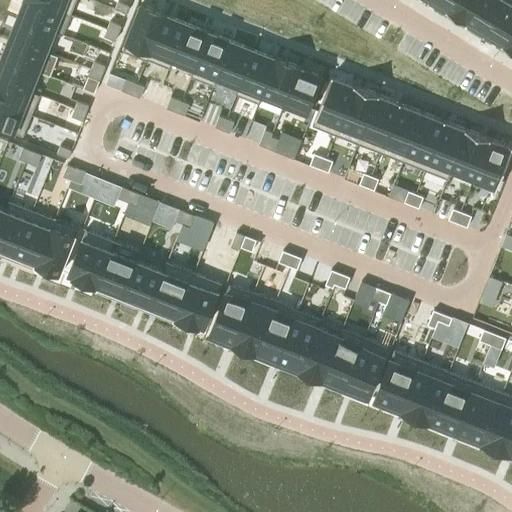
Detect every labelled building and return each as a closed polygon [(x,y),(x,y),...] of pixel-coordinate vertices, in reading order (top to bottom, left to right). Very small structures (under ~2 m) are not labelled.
[(23,0),(18,15),(54,29),(61,10),(62,9),(38,0),(23,0)] [(38,0),(62,9),(61,10),(70,14),(75,0),(38,0)] [(120,0),(116,0),(114,7),(125,11),(129,3),(120,0)] [(430,0),(447,10),(453,0),(430,0)] [(453,0),(447,10),(450,12),(466,21),(478,0),(453,0)] [(478,0),(466,21),(484,32),(503,0),(478,0)] [(511,0),(503,0),(484,32),(503,44),(511,28),(511,0)] [(142,2),(123,49),(148,59),(148,58),(147,57),(165,12),(166,13),(166,11),(142,2)] [(165,12),(147,57),(148,58),(170,66),(174,57),(173,57),(187,21),(166,13),(165,12)] [(18,15),(10,35),(46,49),(54,29),(18,15)] [(109,19),(106,27),(117,31),(121,23),(109,19)] [(187,21),(173,57),(174,57),(194,65),(195,66),(209,30),(187,21)] [(106,27),(103,34),(114,39),(117,31),(106,27)] [(511,28),(503,44),(511,49),(511,28)] [(194,65),(190,74),(215,84),(218,75),(217,75),(232,39),(209,30),(195,66),(194,65)] [(10,35),(2,55),(38,69),(49,74),(57,54),(46,49),(10,35)] [(232,39),(217,75),(218,75),(239,83),(240,83),(254,48),(232,39)] [(239,83),(235,92),(260,102),(263,93),(262,92),(276,56),(275,56),(254,48),(240,83),(239,83)] [(0,60),(0,77),(30,90),(30,88),(38,69),(2,55),(0,60)] [(260,102),(259,104),(280,112),(284,101),(299,65),(300,66),(300,64),(277,55),(276,55),(275,56),(276,56),(262,92),(263,93),(260,102)] [(93,59),(90,67),(102,71),(105,64),(93,59)] [(299,65),(284,101),(308,111),(322,74),(300,66),(299,65)] [(90,67),(87,75),(99,79),(102,71),(90,67)] [(332,74),(312,124),(335,133),(355,82),(332,74)] [(0,100),(22,110),(31,113),(40,92),(30,88),(30,90),(0,77),(0,100)] [(126,78),(121,89),(133,93),(137,82),(126,78)] [(137,82),(133,93),(140,96),(145,85),(137,82)] [(355,82),(335,133),(357,142),(377,91),(355,82)] [(377,91),(357,142),(380,151),(400,101),(377,91)] [(170,95),(166,107),(177,111),(182,100),(170,95)] [(78,99),(74,107),(86,112),(89,104),(78,99)] [(0,125),(14,131),(23,135),(31,113),(22,110),(0,100),(0,125)] [(182,100),(177,111),(185,114),(189,103),(182,100)] [(400,101),(380,151),(403,160),(423,109),(400,101)] [(74,107),(71,115),(83,119),(86,112),(74,107)] [(423,109),(403,160),(425,169),(445,118),(423,109)] [(219,114),(214,126),(222,128),(226,117),(219,114)] [(226,117),(222,128),(229,132),(234,120),(226,117)] [(445,118),(425,169),(447,177),(448,178),(452,169),(450,169),(467,127),(445,118)] [(467,127),(450,169),(452,169),(473,178),(489,136),(467,127)] [(265,128),(259,143),(266,146),(271,135),(272,131),(265,128)] [(271,135),(266,146),(274,149),(278,138),(271,135)] [(511,144),(489,136),(473,178),(496,187),(511,147),(511,144)] [(60,144),(57,152),(68,157),(71,149),(60,144)] [(23,146),(18,157),(26,160),(30,149),(23,146)] [(30,149),(26,160),(37,164),(42,153),(30,149)] [(314,152),(310,163),(321,168),(325,156),(314,152)] [(325,156),(321,168),(328,171),(333,159),(325,156)] [(67,163),(63,175),(70,178),(75,166),(67,163)] [(75,166),(70,178),(82,182),(86,171),(75,166)] [(364,171),(359,183),(367,186),(371,174),(364,171)] [(371,174),(367,186),(374,189),(379,177),(371,174)] [(122,185),(117,196),(129,201),(133,190),(122,185)] [(408,189),(404,201),(411,204),(416,192),(408,189)] [(133,190),(129,201),(136,204),(141,193),(133,190)] [(416,192),(411,204),(419,207),(423,195),(416,192)] [(7,208),(0,225),(0,246),(15,253),(33,208),(9,198),(6,207),(7,208)] [(453,207),(448,218),(456,221),(460,210),(453,207)] [(33,208),(15,253),(36,261),(37,262),(55,216),(54,216),(33,208)] [(179,208),(175,219),(182,222),(187,211),(179,208)] [(460,210),(456,221),(467,226),(472,214),(460,210)] [(187,211),(182,222),(190,225),(194,214),(187,211)] [(36,261),(35,262),(60,272),(79,224),(54,215),(54,216),(55,216),(37,262),(36,261)] [(86,227),(68,272),(72,274),(71,275),(97,285),(97,284),(96,283),(110,247),(112,248),(115,239),(86,227)] [(236,231),(230,246),(238,249),(244,234),(236,231)] [(245,234),(240,245),(252,250),(256,238),(245,234)] [(110,247),(96,283),(97,284),(123,294),(137,258),(112,248),(110,247)] [(283,249),(278,260),(289,265),(294,253),(283,249)] [(294,253),(289,265),(297,268),(302,256),(294,253)] [(137,258),(123,294),(150,304),(164,268),(163,268),(137,258)] [(164,268),(150,304),(175,315),(176,315),(194,270),(166,259),(163,268),(164,268)] [(331,268),(325,283),(333,286),(334,283),(339,271),(331,268)] [(175,315),(175,316),(200,326),(200,325),(204,326),(222,281),(194,270),(176,315),(175,315)] [(339,271),(334,283),(345,287),(350,275),(339,271)] [(229,282),(210,332),(233,342),(253,292),(229,282)] [(376,286),(371,297),(379,300),(383,289),(376,286)] [(383,289),(379,300),(386,303),(391,292),(383,289)] [(253,292),(233,342),(255,351),(275,301),(253,292)] [(275,301),(255,351),(278,359),(297,309),(275,301)] [(297,309),(278,359),(300,368),(316,327),(317,328),(321,319),(320,318),(297,309)] [(433,309),(427,324),(435,327),(438,319),(441,312),(433,309)] [(441,312),(438,319),(449,324),(452,316),(441,312)] [(452,316),(449,324),(443,340),(458,346),(468,322),(452,316)] [(316,327),(300,368),(323,377),(339,336),(338,336),(317,328),(316,327)] [(339,336),(323,377),(345,386),(364,336),(342,327),(341,327),(338,336),(339,336)] [(483,327),(479,339),(490,343),(495,332),(483,327)] [(495,332),(490,343),(501,348),(506,336),(495,332)] [(364,336),(345,386),(368,395),(388,345),(364,336)] [(501,348),(490,343),(483,362),(494,366),(501,348)] [(394,348),(374,398),(402,409),(422,359),(394,348)] [(422,359),(402,409),(429,419),(449,370),(422,359)] [(449,370),(429,419),(456,430),(476,380),(449,370)] [(476,380),(456,430),(483,441),(502,391),(476,380)] [(511,394),(502,391),(483,441),(509,451),(511,444),(511,394)]
